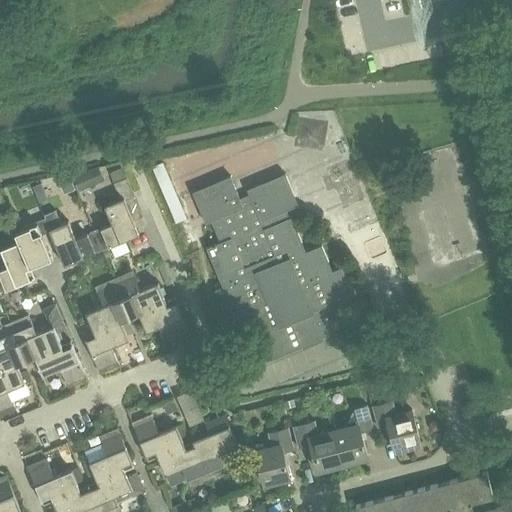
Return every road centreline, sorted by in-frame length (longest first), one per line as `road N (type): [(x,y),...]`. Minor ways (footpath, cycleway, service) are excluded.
road 1 (residential): [(108,386),(196,348),(206,332),(133,159)]
road 2 (residential): [(324,511),(319,495),(435,466),(457,433)]
road 3 (residential): [(99,389),(46,268)]
road 4 (residential): [(108,386),(158,503)]
